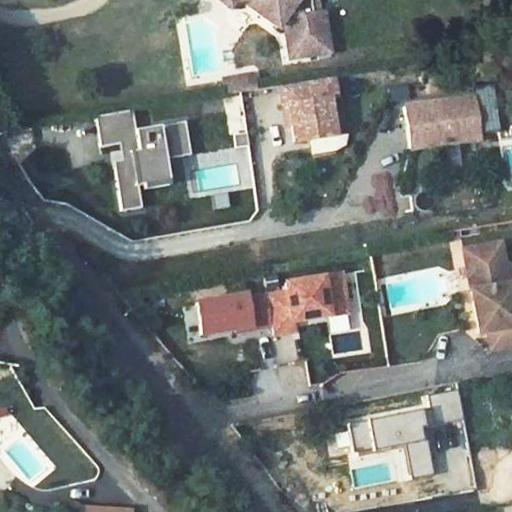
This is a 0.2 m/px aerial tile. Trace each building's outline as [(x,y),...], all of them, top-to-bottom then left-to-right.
[(242,0),(240,4),(274,28),(277,22),(281,25),(285,43),(301,40),(303,54),(327,50),(319,9),(306,11),(303,0),(242,0)] [(301,40),(285,43),(287,57),(303,54),(301,40)] [(252,72),(237,75),(240,90),(254,87),(252,72)] [(339,131),(332,94),(340,93),(337,73),(278,83),(282,103),(287,102),(289,114),(294,113),(295,120),(298,138),(339,131)] [(237,75),(222,77),(225,92),(240,90),(237,75)] [(479,135),(472,93),(402,105),(410,147),(479,135)] [(295,120),(294,113),(289,114),(287,102),(282,103),(285,122),(295,120)] [(143,183),(140,162),(164,158),(189,153),(183,120),(133,129),(130,109),(94,115),(99,146),(118,143),(121,159),(112,160),(121,210),(141,206),(137,184),(142,183),(143,183)] [(168,184),(164,158),(140,162),(143,183),(142,183),(143,188),(168,184)] [(511,282),(505,283),(502,266),(511,265),(508,240),(468,247),(482,333),(489,332),(508,328),(511,344),(511,343),(511,282)] [(346,314),(340,276),(284,286),(285,295),(265,298),(270,327),(271,337),(292,334),(291,324),(346,314)] [(270,327),(265,298),(245,301),(245,297),(195,305),(200,337),(234,331),(235,334),(270,327)] [(508,328),(489,332),(492,347),(511,344),(508,328)] [(252,370),(255,390),(305,385),(303,364),(252,370)] [(431,409),(348,425),(355,457),(406,447),(412,480),(435,475),(426,427),(465,419),(459,389),(428,395),(431,409)] [(349,431),(325,433),(328,456),(352,453),(349,431)]
